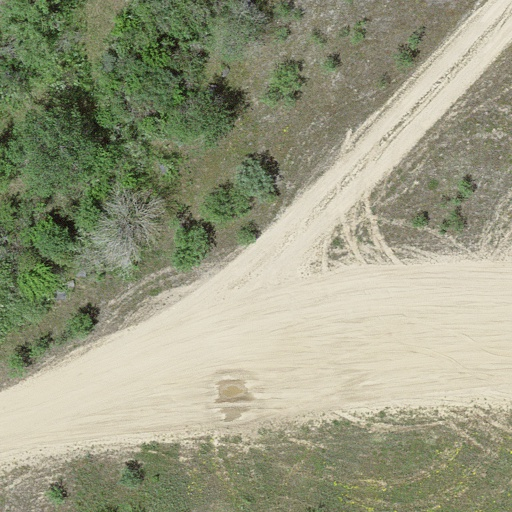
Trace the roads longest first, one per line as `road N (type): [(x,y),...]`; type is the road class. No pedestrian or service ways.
road 1 (track): [(0,413),(511,340)]
road 2 (track): [(511,12),(291,260)]
